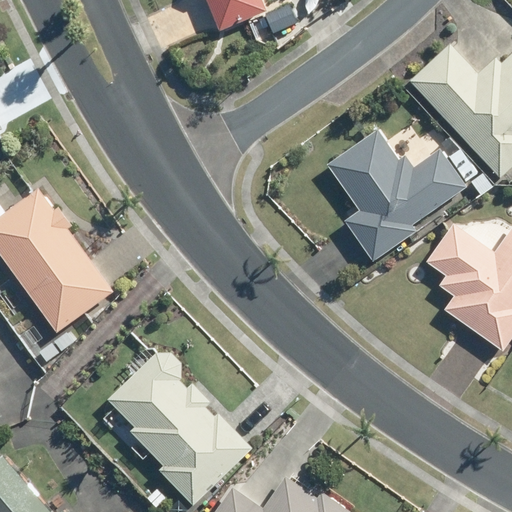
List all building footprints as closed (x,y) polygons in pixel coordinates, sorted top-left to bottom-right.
[(215,0),(225,26),(270,9),(266,0),(215,0)] [(289,4),(264,16),(273,34),(297,22),(289,4)] [(453,43),(417,77),(498,164),(511,151),(511,56),(487,79),(459,48),(453,43)] [(381,130),(335,163),(367,208),(352,219),(376,252),(469,184),(470,183),(445,149),(413,172),(381,130)] [(466,148),(454,156),(470,179),(481,171),(466,148)] [(497,186),(487,172),(475,182),(485,195),(497,186)] [(43,185),(10,210),(0,196),(0,242),(63,330),(117,290),(43,185)] [(460,293),(450,307),(502,343),(511,328),(511,234),(501,250),(460,220),(433,258),(453,273),(446,283),(460,293)] [(66,329),(54,338),(61,347),(73,339),(66,329)] [(51,340),(39,349),(47,358),(58,350),(51,340)] [(251,451),(183,378),(184,377),(184,363),(173,352),(160,351),(112,396),(204,496),(251,451)] [(54,511),(6,454),(0,459),(0,511),(54,511)] [(237,487),(219,511),(356,511),(329,492),(324,498),(291,475),(267,509),(237,487)] [(155,485),(147,494),(156,504),(164,495),(155,485)]
